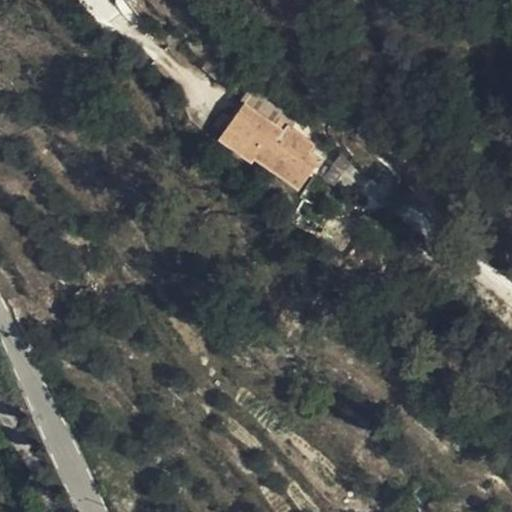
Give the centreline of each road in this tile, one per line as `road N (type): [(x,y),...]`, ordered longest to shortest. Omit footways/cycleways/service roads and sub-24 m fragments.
road 1 (tertiary): [(94,511),(0,320)]
road 2 (unknown): [(511,283),(345,161)]
road 3 (residential): [(55,511),(0,401)]
